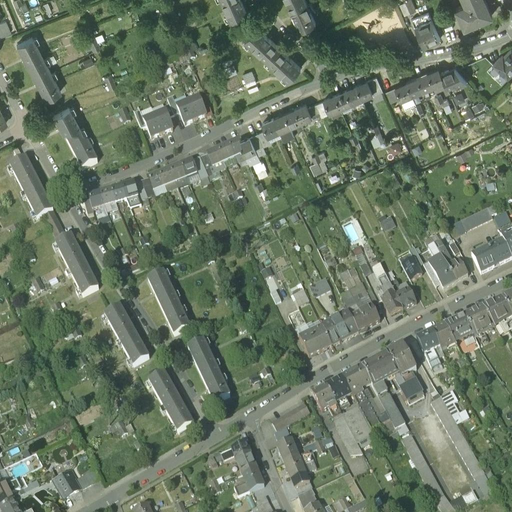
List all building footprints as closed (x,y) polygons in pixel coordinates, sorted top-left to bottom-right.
[(247,14),(240,0),(221,0),(231,21),(247,14)] [(304,0),(286,0),(300,31),(315,24),(304,0)] [(407,0),(402,2),(407,16),(419,12),(414,0),(407,0)] [(463,0),(465,5),(456,9),(464,28),(492,16),(484,0),(463,0)] [(356,1),(350,4),(353,10),(359,7),(356,1)] [(177,20),(172,7),(166,10),(171,22),(177,20)] [(428,12),(412,19),(423,46),(440,39),(428,12)] [(86,17),(80,20),(83,26),(89,24),(86,17)] [(5,22),(0,24),(0,37),(10,34),(5,22)] [(300,68),(257,27),(245,40),(288,81),(300,68)] [(60,92),(31,37),(16,45),(45,100),(60,92)] [(94,37),(88,40),(93,52),(100,49),(94,37)] [(190,47),(183,50),(189,62),(195,60),(190,47)] [(511,50),(511,49),(501,60),(499,58),(493,65),(507,79),(511,73),(511,50)] [(467,82),(454,67),(454,68),(441,73),(444,82),(446,87),(454,83),(456,87),(467,82)] [(438,68),(427,73),(433,86),(436,93),(446,88),(443,82),(444,82),(441,73),(438,68)] [(244,73),(248,85),(258,82),(254,70),(244,73)] [(427,73),(416,78),(422,91),(433,86),(427,73)] [(116,87),(110,75),(104,78),(109,90),(116,87)] [(376,77),(370,80),(376,94),(382,92),(376,77)] [(416,78),(406,83),(411,95),(422,91),(416,78)] [(372,94),(367,81),(356,86),(361,99),(372,94)] [(406,83),(395,87),(400,100),(411,95),(406,83)] [(356,86),(345,90),(351,103),(361,99),(356,86)] [(395,87),(385,91),(390,103),(396,100),(397,102),(400,100),(395,87)] [(345,90),(335,95),(340,108),(351,103),(345,90)] [(335,95),(324,100),(329,113),(330,112),(332,117),(342,113),(340,108),(335,95)] [(447,99),(443,101),(440,95),(437,96),(440,103),(442,107),(449,104),(447,99)] [(179,116),(172,99),(167,101),(174,118),(179,116)] [(196,101),(190,103),(187,104),(195,123),(206,118),(199,99),(195,100),(196,101)] [(322,102),(316,104),(321,117),(327,114),(322,102)] [(187,104),(185,105),(180,107),(179,107),(176,108),(184,127),(195,123),(187,104)] [(306,104),(295,109),(300,122),(311,117),(306,104)] [(316,104),(309,107),(315,120),(321,117),(316,104)] [(424,116),(419,104),(416,106),(421,117),(424,116)] [(421,117),(416,106),(412,107),(417,119),(421,117)] [(169,107),(164,109),(165,113),(168,120),(174,118),(169,107)] [(97,164),(68,108),(53,116),(82,171),(97,164)] [(295,109),(284,113),(290,126),(300,122),(295,109)] [(130,123),(125,111),(119,113),(124,125),(130,123)] [(165,113),(162,114),(157,116),(154,118),(162,136),(173,132),(168,120),(165,113)] [(284,113),(273,118),(279,131),(290,126),(284,113)] [(154,118),(151,119),(146,121),(143,122),(151,141),(162,136),(154,118)] [(273,118),(262,123),(268,136),(279,131),(273,118)] [(264,131),(258,133),(263,147),(269,144),(264,131)] [(263,147),(258,133),(250,137),(256,150),(255,150),(258,156),(266,152),(263,147)] [(135,135),(129,137),(132,144),(138,141),(135,135)] [(250,137),(239,142),(245,155),(255,150),(256,150),(250,137)] [(357,148),(352,137),(349,139),(354,150),(357,149),(357,148)] [(391,145),(395,154),(404,150),(400,140),(391,145)] [(239,142),(228,147),(234,160),(245,155),(239,142)] [(228,147),(218,152),(224,164),(234,160),(228,147)] [(462,161),(476,152),(473,148),(459,156),(462,161)] [(218,152),(207,157),(213,169),(224,164),(218,152)] [(314,163),(310,165),(314,175),(322,171),(321,171),(318,162),(315,156),(312,157),(314,163)] [(205,158),(200,160),(205,173),(211,170),(205,158)] [(53,213),(25,160),(10,168),(37,221),(53,213)] [(326,169),(323,160),(321,161),(318,162),(321,171),(326,169)] [(192,163),(181,167),(186,180),(197,176),(192,163)] [(186,180),(181,167),(170,171),(175,184),(186,180)] [(170,171),(159,176),(164,189),(175,184),(170,171)] [(159,176),(148,180),(148,181),(153,193),(164,189),(159,176)] [(148,181),(141,183),(147,201),(155,198),(153,193),(148,181)] [(147,201),(141,183),(134,185),(138,199),(137,199),(139,203),(147,201)] [(134,185),(122,188),(126,202),(137,199),(138,199),(134,185)] [(122,188),(111,192),(115,205),(126,202),(122,188)] [(111,192),(100,195),(104,208),(115,205),(111,192)] [(100,195),(89,198),(92,212),(104,208),(100,195)] [(487,210),(459,224),(464,234),(492,221),(487,210)] [(386,233),(398,228),(393,216),(381,221),(386,233)] [(108,218),(98,222),(100,227),(110,223),(108,218)] [(16,226),(10,229),(14,235),(20,232),(16,226)] [(511,261),(511,260),(511,232),(501,238),(503,243),(511,261)] [(98,290),(71,237),(55,245),(83,298),(98,290)] [(433,238),(429,240),(434,248),(438,246),(433,238)] [(434,248),(429,240),(424,243),(434,262),(435,264),(441,261),(434,248)] [(503,243),(496,247),(495,246),(478,254),(479,255),(472,259),(480,276),(511,261),(503,243)] [(458,263),(452,266),(440,245),(438,246),(434,248),(441,261),(455,285),(467,278),(458,263)] [(454,245),(449,248),(455,258),(460,255),(454,245)] [(413,251),(408,253),(413,263),(414,263),(416,268),(417,268),(421,265),(413,251)] [(371,276),(364,262),(367,261),(364,255),(355,260),(359,269),(362,275),(364,279),(371,276)] [(32,256),(26,259),(29,265),(35,262),(32,256)] [(211,257),(205,260),(208,266),(214,263),(211,257)] [(333,261),(326,265),(328,270),(336,266),(333,261)] [(441,261),(435,264),(434,262),(429,265),(435,275),(434,276),(435,278),(443,292),(455,285),(441,261)] [(413,263),(402,269),(410,283),(422,277),(417,268),(416,268),(414,263),(413,263)] [(138,265),(130,268),(132,273),(140,270),(138,265)] [(435,275),(429,265),(423,268),(430,281),(435,278),(434,276),(435,275)] [(380,268),(373,272),(378,281),(385,278),(380,268)] [(359,269),(339,279),(343,285),(362,275),(359,269)] [(190,330),(163,274),(148,281),(174,338),(190,330)] [(220,275),(214,278),(219,290),(226,287),(220,275)] [(385,278),(378,281),(383,292),(385,292),(388,298),(387,299),(386,297),(379,300),(389,320),(403,313),(395,298),(389,286),(385,278)] [(44,292),(38,280),(32,284),(38,295),(44,292)] [(325,282),(309,290),(314,301),(330,293),(325,282)] [(396,283),(389,286),(395,298),(400,295),(398,290),(399,289),(396,283)] [(300,286),(295,288),(296,291),(293,293),(294,297),(303,292),(300,286)] [(400,295),(395,298),(403,313),(415,306),(408,291),(400,295)] [(294,297),(293,297),(295,303),(306,298),(303,292),(294,297)] [(281,303),(275,293),(270,295),(275,306),(281,303)] [(358,299),(352,302),(349,295),(341,299),(347,312),(348,312),(350,316),(351,316),(358,313),(359,316),(351,320),(358,336),(380,325),(372,310),(363,314),(362,312),(364,311),(358,299)] [(372,295),(366,297),(372,307),(377,305),(372,295)] [(511,295),(501,301),(511,319),(511,295)] [(231,298),(225,301),(228,307),(234,304),(231,298)] [(306,298),(295,303),(298,308),(309,303),(306,298)] [(511,319),(501,301),(492,305),(502,324),(503,324),(507,322),(511,319)] [(58,305),(52,308),(55,315),(61,311),(58,305)] [(502,324),(492,305),(482,310),(493,329),(498,326),(502,324)] [(149,360),(120,308),(104,317),(134,368),(149,360)] [(493,329),(482,310),(464,318),(473,337),(474,339),(494,330),(493,329)] [(300,313),(291,318),(296,328),(306,323),(300,313)] [(348,315),(321,329),(331,349),(358,336),(351,320),(348,315)] [(473,337),(464,318),(444,327),(455,346),(473,337)] [(511,331),(507,322),(503,324),(508,333),(511,331)] [(503,324),(502,324),(498,326),(504,335),(508,333),(503,324)] [(246,325),(239,328),(242,335),(249,332),(246,325)] [(455,346),(444,327),(432,333),(440,350),(442,355),(450,351),(451,352),(457,349),(455,346)] [(331,349),(321,329),(310,334),(320,355),(331,349)] [(78,331),(72,335),(75,341),(81,337),(78,331)] [(432,333),(417,340),(429,365),(435,362),(431,354),(440,350),(432,333)] [(310,334),(298,340),(309,360),(320,355),(310,334)] [(230,399),(203,343),(188,350),(214,406),(230,399)] [(258,344),(252,347),(257,359),(264,356),(258,344)] [(416,372),(403,347),(388,355),(412,401),(422,395),(411,375),(416,372)] [(87,367),(81,355),(75,358),(81,370),(87,367)] [(388,355),(361,370),(371,388),(378,400),(386,395),(382,386),(394,379),(407,404),(412,401),(388,355)] [(10,357),(4,360),(6,366),(12,363),(10,357)] [(435,362),(429,365),(431,370),(434,369),(439,379),(445,376),(438,361),(435,362)] [(12,363),(6,366),(9,372),(15,369),(12,363)] [(361,370),(342,380),(352,398),(353,400),(362,395),(363,395),(362,392),(371,388),(361,370)] [(267,371),(261,374),(264,380),(270,377),(267,371)] [(193,426),(164,374),(149,383),(178,435),(193,426)] [(101,376),(95,380),(99,386),(105,383),(101,376)] [(352,398),(342,380),(326,388),(336,406),(352,398)] [(336,406),(326,388),(312,396),(322,414),(328,410),(334,421),(341,417),(336,406)] [(380,428),(362,395),(353,400),(371,433),(380,428)] [(405,427),(389,397),(379,402),(394,429),(395,432),(405,427)] [(485,477),(440,400),(430,406),(475,482),(485,477)] [(120,403),(114,406),(117,412),(123,409),(120,403)] [(304,407),(272,426),(277,435),(309,416),(304,407)] [(28,417),(21,420),(24,426),(30,424),(28,417)] [(128,435),(121,423),(115,427),(122,438),(128,435)] [(30,424),(24,426),(27,432),(33,430),(30,424)] [(452,511),(443,498),(410,438),(401,443),(433,503),(439,511),(452,511)] [(140,442),(134,446),(137,452),(144,448),(140,442)] [(291,442),(277,448),(284,465),(298,459),(291,442)] [(320,443),(314,445),(317,452),(323,449),(320,443)] [(246,446),(220,457),(224,466),(236,461),(250,455),(246,446)] [(323,449),(317,452),(319,458),(326,455),(323,449)] [(250,455),(236,461),(242,478),(257,472),(250,455)] [(298,459),(284,465),(295,492),(309,486),(302,469),(313,464),(309,455),(298,459)] [(30,460),(36,471),(43,467),(37,456),(30,460)] [(213,460),(208,463),(213,472),(218,469),(213,460)] [(94,471),(75,483),(79,491),(81,493),(100,482),(94,471)] [(257,472),(242,478),(247,488),(246,488),(243,487),(234,491),(238,500),(264,489),(257,472)] [(55,480),(51,483),(63,501),(79,491),(75,483),(69,474),(55,480)] [(52,475),(46,478),(49,484),(51,483),(55,480),(52,475)] [(15,482),(5,487),(9,496),(20,491),(15,482)] [(216,482),(210,485),(212,491),(218,488),(216,482)] [(4,486),(0,487),(0,508),(12,502),(9,496),(5,487),(4,486)] [(309,486),(295,492),(297,498),(312,492),(309,486)] [(218,488),(212,491),(215,497),(221,494),(218,488)] [(312,492),(297,498),(300,505),(313,498),(314,499),(315,498),(312,492)] [(475,492),(464,497),(469,507),(480,502),(475,492)] [(313,498),(300,505),(303,511),(320,511),(314,499),(313,498)] [(17,511),(12,502),(0,508),(0,511),(17,511)]
